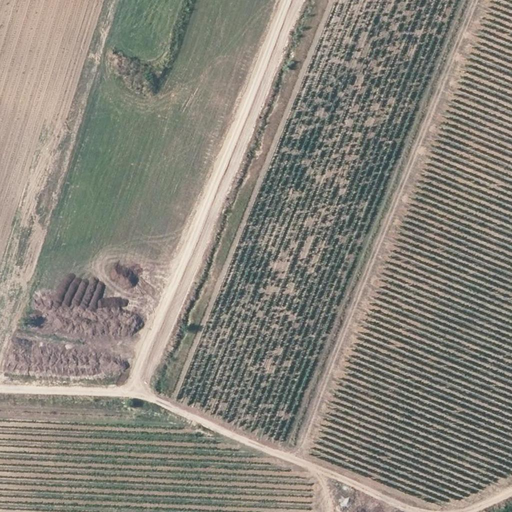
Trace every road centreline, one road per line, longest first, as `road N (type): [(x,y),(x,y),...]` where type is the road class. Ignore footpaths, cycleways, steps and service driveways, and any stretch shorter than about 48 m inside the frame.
road 1 (track): [(0,387),(132,392),(411,511)]
road 2 (track): [(283,0),(132,392)]
